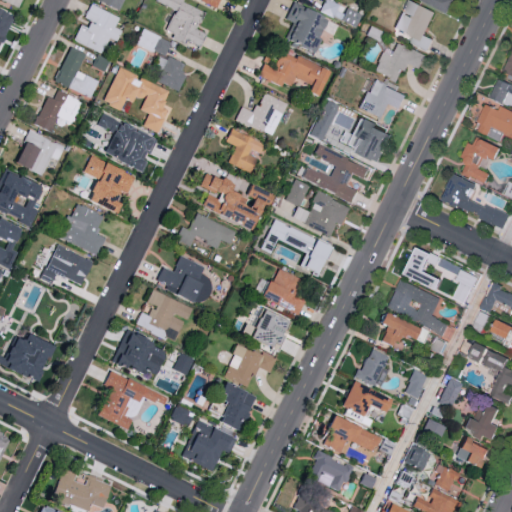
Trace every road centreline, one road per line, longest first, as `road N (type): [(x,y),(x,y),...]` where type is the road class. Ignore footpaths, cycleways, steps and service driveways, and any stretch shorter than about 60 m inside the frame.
road 1 (residential): [(494,0),(238,511)]
road 2 (residential): [(263,0),(9,511)]
road 3 (residential): [(0,400),(225,511)]
road 4 (residential): [(58,0),(0,123)]
road 5 (residential): [(392,205),(511,265)]
